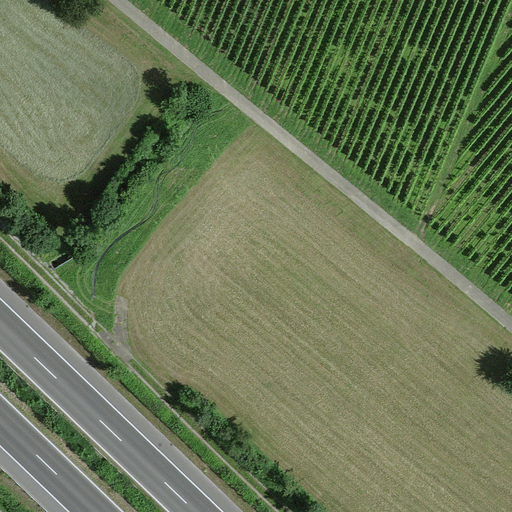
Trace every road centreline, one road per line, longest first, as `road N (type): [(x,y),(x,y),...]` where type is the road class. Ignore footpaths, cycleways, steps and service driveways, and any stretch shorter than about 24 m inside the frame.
road 1 (track): [(0,242),(272,511)]
road 2 (motorway): [(188,511),(0,330)]
